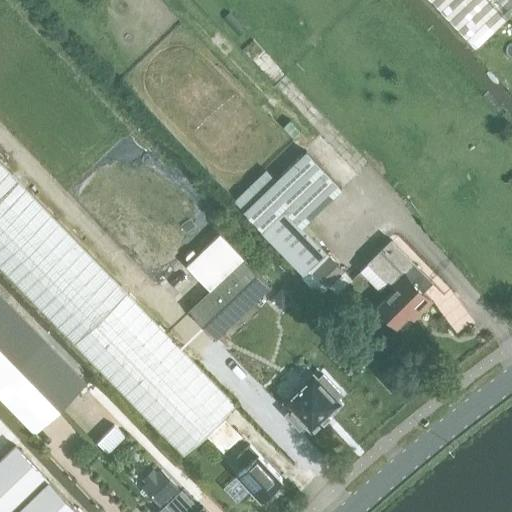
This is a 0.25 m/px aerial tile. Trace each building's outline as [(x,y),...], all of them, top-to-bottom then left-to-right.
[(511,0),(432,0),(475,46),(511,11),(511,0)] [(303,273),(326,251),(301,225),(341,188),(305,150),(243,209),(262,229),(261,230),(303,273)] [(0,266),(183,455),(195,444),(202,436),(236,402),(0,159),(0,266)] [(187,265),(210,288),(188,309),(216,338),(270,285),(244,256),(221,232),(187,265)] [(423,290),(432,281),(391,239),(369,261),(392,285),(393,284),(395,285),(376,304),(396,324),(415,305),(420,311),(432,299),(423,290)] [(328,286),(345,270),(329,254),(312,270),(328,286)] [(0,398),(35,434),(87,383),(0,292),(0,398)] [(313,373),(284,400),(291,407),(286,412),(300,427),(305,422),(312,429),(322,419),(324,421),(331,413),(330,412),(341,402),(336,397),(341,392),(323,373),(318,378),(313,373)] [(200,448),(207,441),(205,438),(202,436),(195,444),(200,448)] [(0,511),(80,511),(48,477),(15,443),(0,457),(0,511)] [(262,498),(282,478),(258,454),(249,444),(237,456),(245,465),(237,472),(262,498)] [(145,480),(141,485),(160,504),(179,486),(160,466),(156,470),(152,466),(142,477),(145,480)] [(176,492),(167,500),(177,511),(210,511),(202,503),(192,511),(188,511),(182,505),(186,502),(176,492)] [(162,505),(155,511),(177,511),(167,500),(164,503),(162,505)]
